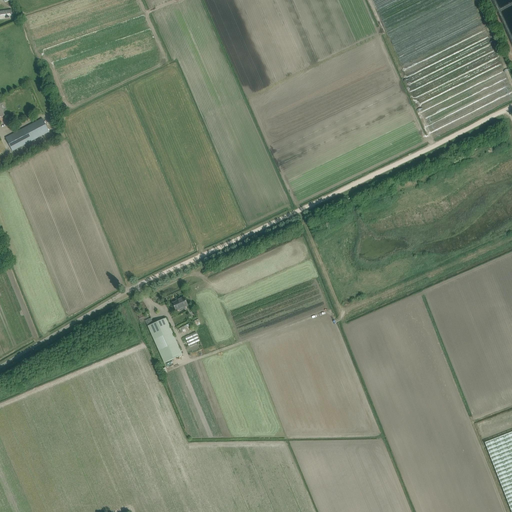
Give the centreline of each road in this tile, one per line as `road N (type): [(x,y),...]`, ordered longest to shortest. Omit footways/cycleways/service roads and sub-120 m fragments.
road 1 (track): [(298,210),(340,312),(511,239)]
road 2 (track): [(298,210),(507,108)]
road 3 (track): [(141,284),(298,210)]
road 4 (unclassified): [(0,368),(141,284)]
